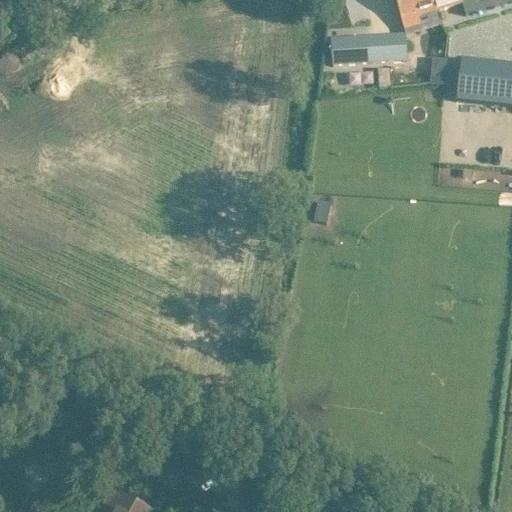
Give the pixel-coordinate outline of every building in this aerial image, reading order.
[(435,14),(430,0),(393,0),(404,33),(419,28),(417,19),(435,14)] [(459,0),(430,0),(435,14),(461,6),(459,0)] [(405,37),(331,41),(332,68),(407,64),(405,37)] [(429,79),(446,81),(450,40),(434,38),(429,79)] [(511,67),(460,62),(456,103),(511,109),(511,67)] [(326,148),(326,173),(353,174),(354,149),(326,148)] [(25,462),(28,482),(60,477),(57,457),(25,462)] [(108,506),(116,511),(115,511),(143,511),(114,495),(108,506)]
